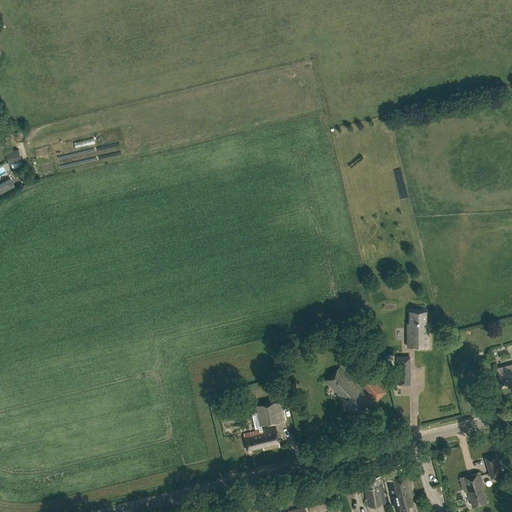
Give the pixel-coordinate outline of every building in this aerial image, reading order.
[(9,152),(9,161),(20,160),(20,151),(9,152)] [(0,186),(2,190),(10,186),(4,174),(0,176),(0,186)] [(427,317),(411,317),(411,333),(409,333),(409,353),(429,353),(429,333),(427,333),(427,317)] [(379,338),(368,338),(368,351),(379,351),(379,338)] [(409,363),(399,363),(398,375),(409,375),(409,363)] [(349,381),(339,369),(326,381),(338,394),(336,396),(351,413),(368,398),(351,379),(349,381)] [(511,369),(498,373),(502,391),(511,388),(511,369)] [(387,392),(372,376),(361,385),(377,402),(387,392)] [(286,420),(281,400),(251,407),(256,427),(286,420)] [(278,446),(274,428),(244,434),(247,450),(263,446),(264,450),(278,446)] [(501,475),(495,453),(484,457),(490,478),(501,475)] [(482,487),(478,474),(459,479),(463,493),(466,492),(471,508),(486,503),(481,488),(482,487)] [(412,487),(409,476),(387,482),(393,503),(394,503),(396,511),(414,511),(410,496),(413,495),(411,487),(412,487)] [(366,507),(385,503),(380,477),(362,481),(367,501),(365,501),(366,507)]
